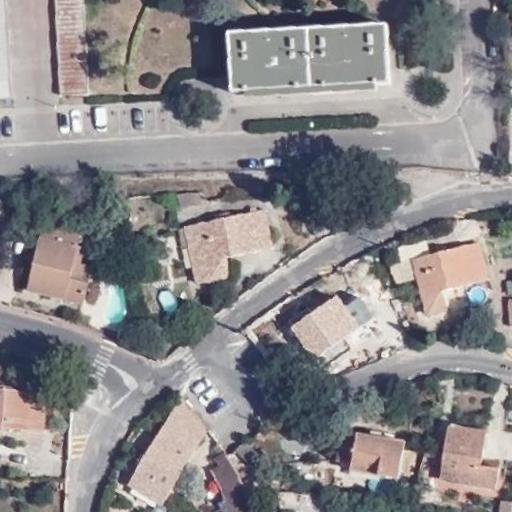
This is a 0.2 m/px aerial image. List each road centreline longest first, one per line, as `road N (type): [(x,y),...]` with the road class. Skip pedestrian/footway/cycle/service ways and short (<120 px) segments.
road 1 (residential): [(200,340),(237,399),(271,409),(298,409),(455,356),(511,368)]
road 2 (residential): [(511,192),(404,216),(317,254),(224,313),(200,340)]
road 3 (residential): [(163,373),(114,404),(84,451),(75,511)]
road 4 (residential): [(0,324),(163,373)]
